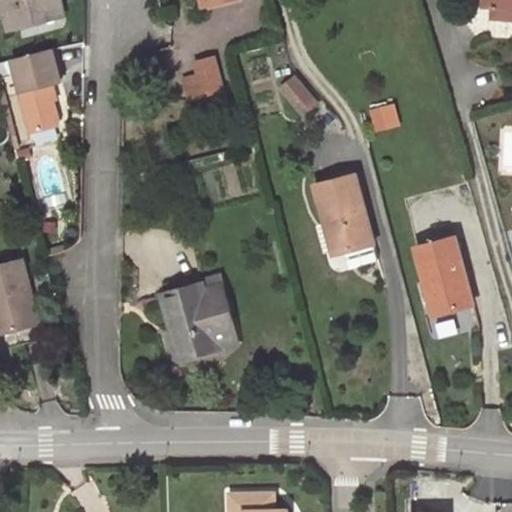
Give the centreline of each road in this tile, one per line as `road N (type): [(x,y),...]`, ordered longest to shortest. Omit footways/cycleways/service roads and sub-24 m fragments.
road 1 (residential): [(108,0),(100,367),(122,444)]
road 2 (residential): [(349,444),(122,444)]
road 3 (residential): [(511,455),(349,444)]
road 4 (residential): [(122,444),(0,445)]
